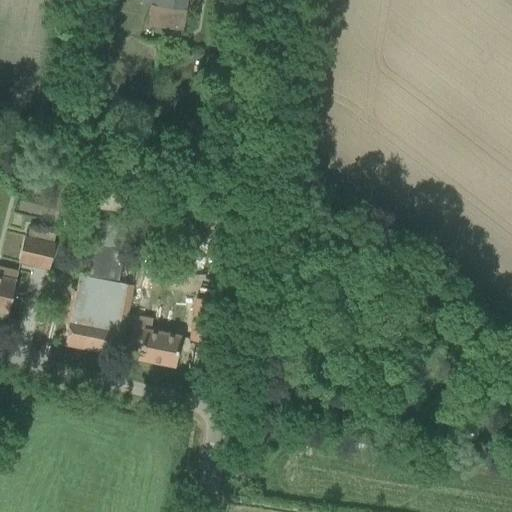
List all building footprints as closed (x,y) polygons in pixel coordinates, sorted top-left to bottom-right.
[(17,263),(34,267),(40,239),(54,242),(55,234),(29,229),(27,237),(23,236),(17,263)] [(0,312),(7,315),(17,272),(0,268),(0,312)] [(65,345),(118,356),(132,286),(78,276),(65,345)] [(195,292),(186,339),(206,343),(215,296),(195,292)] [(134,315),(128,347),(139,349),(137,359),(173,366),(179,337),(149,331),(152,318),(134,315)]
